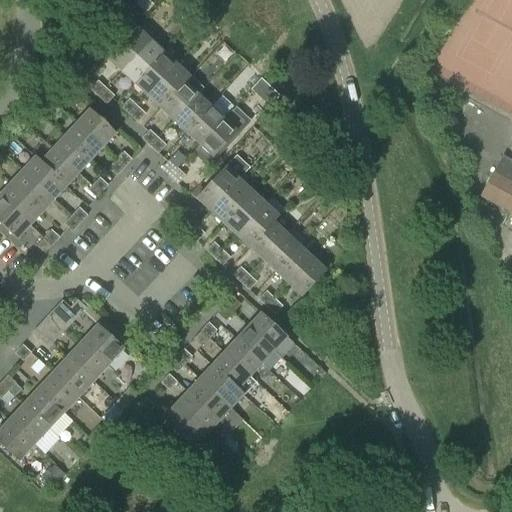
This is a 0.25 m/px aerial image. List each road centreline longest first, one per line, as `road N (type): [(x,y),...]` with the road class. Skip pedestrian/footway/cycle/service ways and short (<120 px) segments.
road 1 (residential): [(433,511),(392,373),(341,64),(317,0)]
road 2 (residential): [(137,317),(100,284),(19,290),(0,272)]
